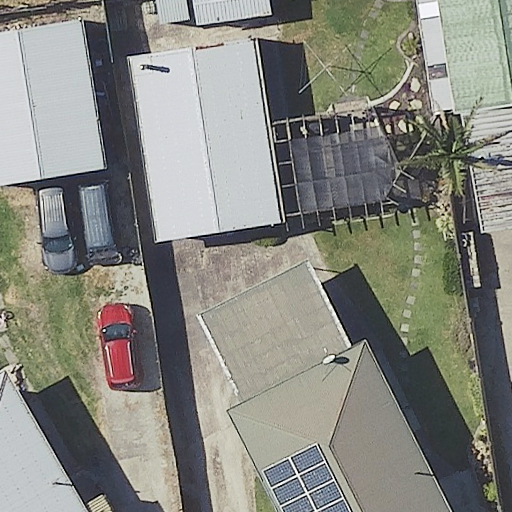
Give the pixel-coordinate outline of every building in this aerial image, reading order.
[(180,0),(184,24),(262,11),(259,0),(180,0)] [(511,214),(511,0),(432,0),(464,222),(511,214)] [(0,168),(89,155),(65,5),(0,15),(0,168)] [(261,119),(243,25),(110,51),(146,231),(364,189),(347,102),(261,119)] [(225,393),(227,396),(293,511),(437,511),(347,332),(225,393)] [(85,511),(1,358),(0,358),(0,511),(85,511)]
